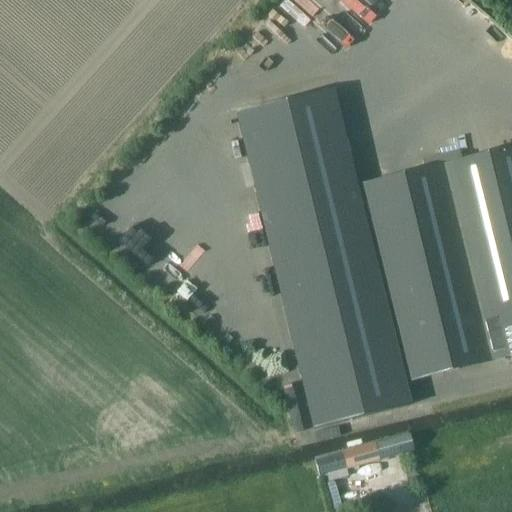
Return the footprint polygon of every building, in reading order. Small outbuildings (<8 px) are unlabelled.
[(408,71),(355,84),(357,95),(410,81),(408,71)] [(402,374),(356,180),(335,90),(332,91),(235,114),(313,430),(409,406),(410,406),(402,374)] [(429,145),(456,138),(454,129),(426,136),(429,145)] [(451,141),(431,146),(434,156),(453,150),(451,141)] [(402,374),(511,347),(511,142),(356,180),(402,374)] [(132,204),(154,178),(147,173),(125,198),(132,204)] [(101,226),(109,233),(126,213),(118,206),(101,226)] [(330,455),(333,468),(347,464),(348,467),(379,458),(375,443),(330,455)]
